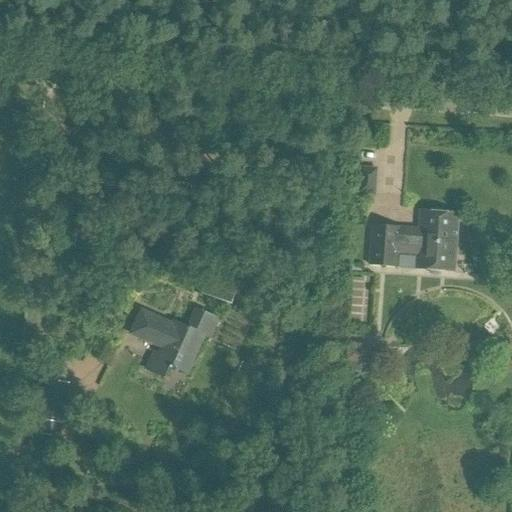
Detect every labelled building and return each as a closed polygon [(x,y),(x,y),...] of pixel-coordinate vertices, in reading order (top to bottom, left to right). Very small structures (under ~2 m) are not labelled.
[(376,196),(377,169),(355,168),(354,195),(376,196)] [(456,271),(460,214),(421,211),(419,234),(400,233),(401,227),(373,225),(370,266),(398,268),(399,256),(417,257),(417,269),(456,271)] [(232,300),(235,292),(208,282),(204,290),(232,300)] [(172,323),(140,309),(128,335),(160,349),(159,353),(153,351),(144,370),(164,379),(170,366),(187,374),(204,335),(210,337),(219,318),(198,309),(190,328),(173,320),(172,323)] [(379,366),(380,345),(347,343),(345,363),(379,366)] [(260,370),(243,363),(235,380),(252,388),(260,370)] [(62,424),(69,384),(45,380),(38,420),(62,424)]
